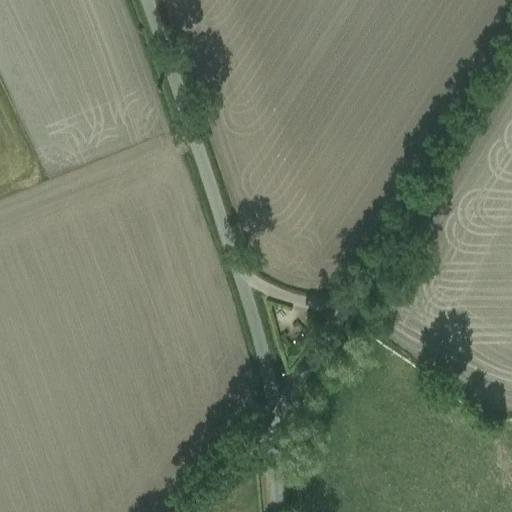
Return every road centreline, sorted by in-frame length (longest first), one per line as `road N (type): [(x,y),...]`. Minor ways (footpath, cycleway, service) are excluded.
road 1 (unclassified): [(341,310),(511,60)]
road 2 (unclassified): [(146,0),(239,278)]
road 3 (unclassified): [(239,278),(276,414)]
road 4 (unclassified): [(276,414),(341,310)]
